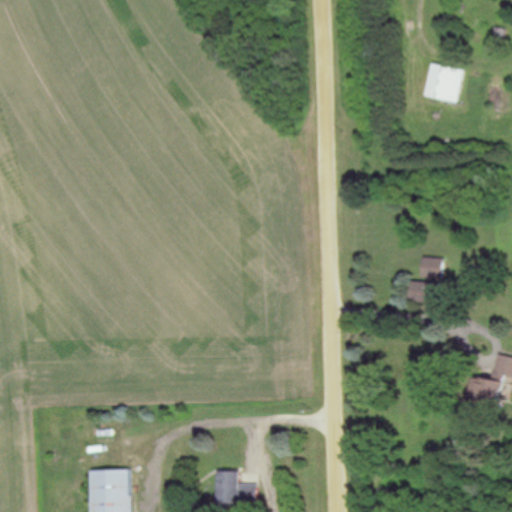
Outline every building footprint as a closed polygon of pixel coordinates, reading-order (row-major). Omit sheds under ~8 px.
[(461,102),(467,69),(434,63),(428,96),(461,102)] [(445,258),(426,258),(426,278),(445,278),(445,258)] [(415,303),(442,303),(442,283),(415,283),(415,303)] [(96,511),(135,511),(135,470),(95,471),(96,511)] [(222,504),(250,504),(250,486),(243,486),(243,472),(222,472),(222,504)]
